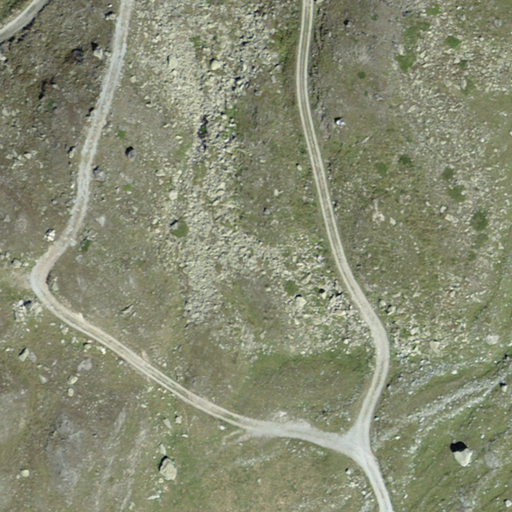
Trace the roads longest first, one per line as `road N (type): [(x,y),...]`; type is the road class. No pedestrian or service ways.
road 1 (track): [(308,0),(305,111),(332,235),(383,349),(354,448)]
road 2 (track): [(354,448),(207,406),(74,327),(35,289)]
road 3 (track): [(35,289),(75,217),(83,152),(111,81),(128,0)]
